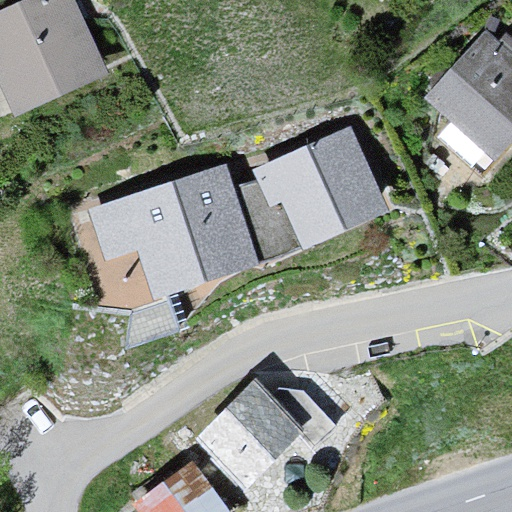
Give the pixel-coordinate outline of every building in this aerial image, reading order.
[(62,0),(31,0),(0,14),(0,106),(1,108),(93,67),(62,0)] [(511,63),(483,35),(418,101),(471,153),(511,111),(511,63)] [(333,134),(250,175),(285,247),(368,206),(333,134)] [(212,175),(83,214),(111,302),(239,263),(212,175)] [(248,393),(197,446),(241,488),(292,434),(248,393)] [(214,511),(184,470),(128,510),(129,511),(214,511)]
